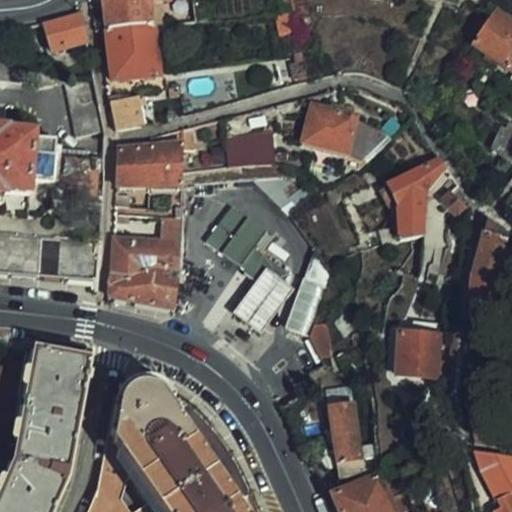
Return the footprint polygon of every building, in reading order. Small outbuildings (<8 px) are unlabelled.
[(116,2),(104,3),(104,6),(107,34),(150,30),(146,0),(116,2)] [(187,15),(194,14),(192,0),(169,0),(171,16),(187,15)] [(290,0),(293,14),(308,12),(306,0),(290,0)] [(511,26),(494,13),(471,47),(511,75),(511,26)] [(188,25),(195,25),(194,14),(187,15),(188,25)] [(298,36),(294,16),(276,19),(280,39),(298,36)] [(82,17),(46,27),(55,55),(88,46),(82,17)] [(179,46),(177,27),(162,28),(163,33),(164,48),(179,46)] [(163,33),(162,28),(153,29),(150,30),(107,34),(113,86),(159,81),(154,34),(163,33)] [(0,80),(29,83),(29,92),(67,84),(78,139),(106,140),(106,136),(95,78),(71,83),(61,79),(48,75),(33,73),(29,64),(23,58),(11,56),(0,55),(0,80)] [(117,134),(147,128),(140,101),(121,103),(120,97),(110,100),(117,134)] [(366,163),(390,140),(356,126),(356,119),(313,107),(302,146),(348,158),(348,156),(366,163)] [(511,128),(504,125),(501,132),(510,135),(511,130),(511,128)] [(77,206),(102,207),(105,161),(58,156),(57,146),(37,145),(37,135),(10,133),(9,130),(0,128),(0,199),(8,200),(9,196),(31,198),(33,188),(54,189),(54,204),(67,204),(68,191),(77,192),(77,206)] [(488,175),(498,184),(511,170),(511,130),(510,135),(501,132),(491,154),(503,159),(488,175)] [(269,136),(225,142),(228,170),(243,169),(274,166),(269,136)] [(184,146),(153,150),(150,189),(184,190),(184,146)] [(153,150),(118,153),(116,162),(115,188),(150,189),(153,150)] [(427,194),(444,172),(436,161),(427,166),(385,187),(386,190),(396,207),(397,243),(423,237),(427,194)] [(312,178),(261,182),(296,219),(327,194),(312,178)] [(396,207),(386,190),(379,194),(389,211),(396,207)] [(450,193),(440,203),(456,219),(466,208),(450,193)] [(130,200),(115,199),(114,210),(130,210),(130,200)] [(223,202),(197,237),(256,281),(275,295),(282,286),(289,276),(255,251),(266,234),(223,202)] [(183,264),(183,220),(162,220),(160,245),(155,245),(154,263),(183,264)] [(499,230),(486,223),(472,275),(470,298),(491,304),(502,307),(511,266),(511,252),(507,251),(509,237),(499,230)] [(0,277),(98,286),(100,246),(0,238),(0,277)] [(174,313),(183,264),(154,263),(155,245),(112,242),(111,278),(107,286),(108,298),(174,313)] [(288,333),(312,341),(333,269),(315,245),(288,333)] [(289,291),(282,286),(275,295),(256,281),(232,312),(257,332),(289,291)] [(470,298),(467,325),(484,329),(491,304),(470,298)] [(413,337),(410,337),(397,337),(395,379),(437,382),(437,378),(438,364),(438,351),(439,342),(439,339),(436,339),(436,328),(414,327),(413,337)] [(41,342),(39,353),(54,356),(93,364),(96,351),(41,342)] [(54,356),(39,353),(34,380),(29,409),(83,420),(93,364),(54,356)] [(89,511),(256,511),(228,452),(207,427),(179,401),(172,404),(162,392),(154,389),(145,387),(137,389),(129,395),(121,408),(115,409),(109,444),(100,489),(89,511)] [(83,420),(29,409),(18,467),(0,508),(0,511),(58,511),(71,482),(83,420)] [(339,481),(380,476),(379,468),(377,451),(358,453),(353,409),(330,412),(339,481)] [(511,511),(511,459),(476,456),(480,477),(500,511),(511,511)] [(401,494),(386,462),(379,468),(380,476),(390,498),(401,494)] [(332,500),(338,511),(391,511),(389,508),(386,500),(377,480),(332,500)] [(401,494),(390,498),(386,500),(389,508),(392,507),(404,501),(401,494)] [(409,511),(404,501),(392,507),(395,511),(409,511)]
